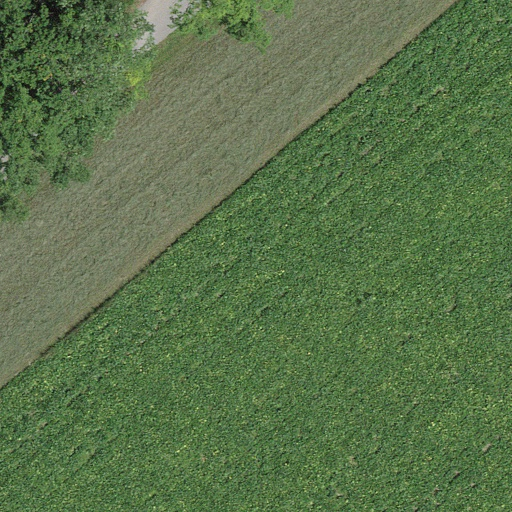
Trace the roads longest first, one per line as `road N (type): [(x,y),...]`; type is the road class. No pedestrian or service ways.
road 1 (residential): [(0,166),(175,0)]
road 2 (track): [(125,0),(0,153)]
